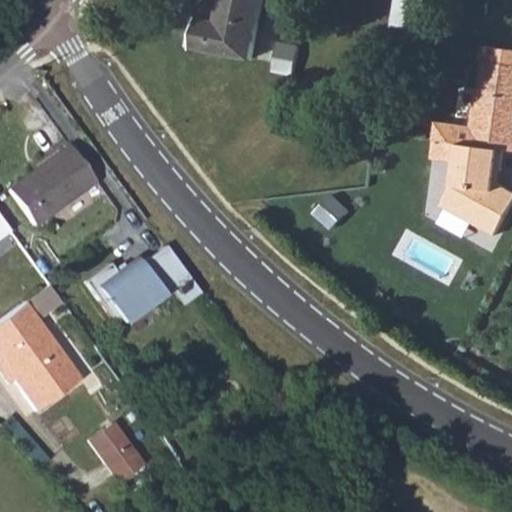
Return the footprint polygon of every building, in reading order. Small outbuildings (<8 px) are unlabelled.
[(263,0),(221,0),(217,26),(196,23),(191,53),(252,63),(263,0)] [(419,25),(422,0),(398,0),(395,22),(419,25)] [(303,45),(281,41),(275,71),(297,75),(303,45)] [(511,65),(483,61),(479,90),(476,90),(471,128),(478,129),(475,146),(504,150),(511,150),(511,65)] [(90,177),(65,141),(3,184),(29,220),(90,177)] [(511,205),(511,191),(499,185),(495,183),(497,170),(501,171),(504,150),(475,146),(458,144),(453,185),(441,206),(495,235),(511,205)] [(329,193),(311,212),(330,230),(348,211),(329,193)] [(164,284),(182,271),(160,240),(135,257),(131,252),(111,266),(104,256),(78,275),(108,317),(140,294),(142,298),(163,283),(164,284)] [(182,271),(164,284),(176,300),(194,287),(188,279),(182,271)] [(74,376),(20,301),(0,315),(0,359),(11,374),(8,376),(30,407),(74,376)] [(0,377),(2,381),(8,376),(11,374),(0,359),(0,377)] [(136,463),(106,421),(80,439),(110,482),(136,463)]
